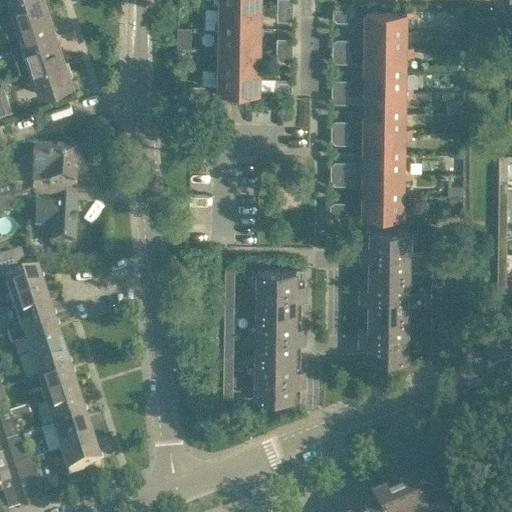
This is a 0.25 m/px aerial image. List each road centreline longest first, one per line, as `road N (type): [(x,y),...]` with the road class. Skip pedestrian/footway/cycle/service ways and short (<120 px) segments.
road 1 (residential): [(175,491),(141,92)]
road 2 (residential): [(251,462),(403,397),(511,364)]
road 3 (residential): [(0,139),(141,92)]
